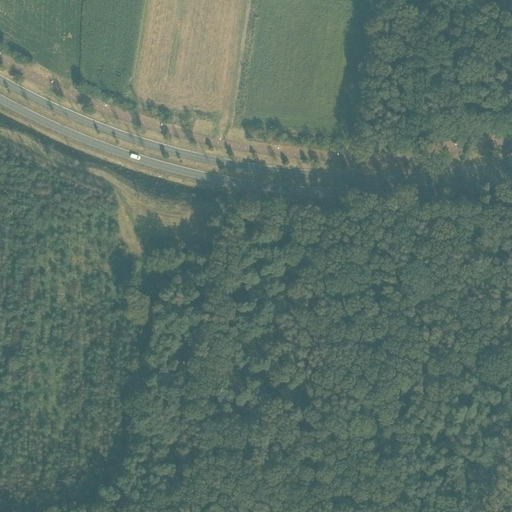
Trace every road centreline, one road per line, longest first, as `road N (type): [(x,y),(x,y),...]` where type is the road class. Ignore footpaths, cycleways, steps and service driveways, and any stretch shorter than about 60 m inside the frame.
road 1 (track): [(511,357),(338,420),(115,486),(0,509)]
road 2 (secondary): [(511,162),(383,178),(233,164),(109,130),(0,79)]
road 3 (secondary): [(0,97),(113,150),(240,183),(347,193),(511,177)]
